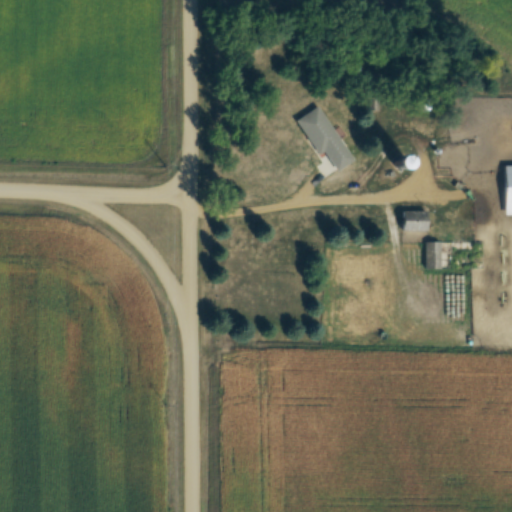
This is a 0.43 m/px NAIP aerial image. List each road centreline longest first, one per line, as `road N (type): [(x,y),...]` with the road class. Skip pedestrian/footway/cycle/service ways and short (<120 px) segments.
road 1 (residential): [(188,0),(191,511)]
road 2 (residential): [(35,190),(83,201),(125,227),(175,288),(191,341)]
road 3 (residential): [(190,194),(0,189)]
